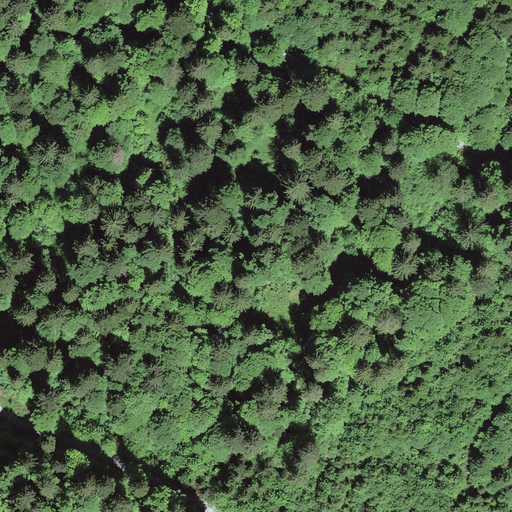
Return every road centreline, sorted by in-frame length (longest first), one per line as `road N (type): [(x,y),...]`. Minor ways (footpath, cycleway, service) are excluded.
road 1 (track): [(184,0),(362,101),(511,153)]
road 2 (track): [(216,511),(166,480),(18,422),(0,407)]
